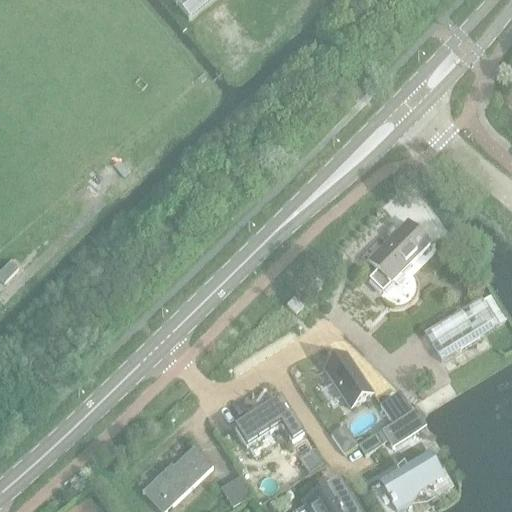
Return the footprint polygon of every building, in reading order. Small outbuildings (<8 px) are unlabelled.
[(169,0),(189,23),(216,0),(169,0)] [(243,0),(237,5),(263,36),(280,22),(277,19),(299,0),(243,0)] [(367,283),(379,296),(427,249),(405,225),(365,264),(376,274),(367,283)] [(11,263),(0,274),(0,282),(4,287),(19,271),(11,263)] [(480,300),(424,335),(441,363),(497,328),(480,300)] [(293,301),(287,308),(296,317),(303,310),(293,301)] [(347,359),(325,374),(351,412),(372,397),(347,359)] [(281,402),(235,431),(248,452),(282,430),(292,445),(304,438),(281,402)] [(405,405),(386,417),(392,427),(408,418),(412,415),(408,408),(405,405)] [(392,427),(357,448),(364,459),(365,459),(389,445),(391,448),(392,451),(394,451),(393,450),(418,435),(408,418),(392,427)] [(234,453),(236,451),(228,439),(226,440),(221,443),(229,456),(234,453)] [(348,440),(337,447),(344,457),(354,450),(348,440)] [(157,511),(169,511),(212,472),(193,452),(163,480),(161,478),(143,496),(157,511)] [(314,452),(299,463),(309,478),(325,468),(314,452)] [(429,498),(447,488),(430,458),(406,472),(404,469),(405,472),(398,476),(397,475),(398,477),(371,492),(382,511),(405,511),(411,509),(419,495),(429,498)] [(306,509),(303,510),(304,511),(363,511),(352,492),(346,496),(339,485),(304,505),(306,509)] [(246,491),(237,496),(242,506),(252,501),(246,491)]
